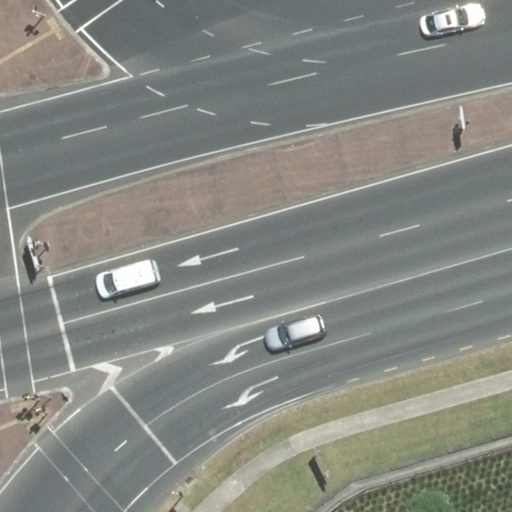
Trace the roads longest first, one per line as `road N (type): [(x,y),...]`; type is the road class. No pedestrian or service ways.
road 1 (motorway): [(492,207),(288,358),(150,425),(65,511)]
road 2 (secondary): [(492,207),(0,342)]
road 3 (secondary): [(0,163),(405,62)]
road 4 (motorway): [(159,0),(207,34),(319,65),(405,62)]
